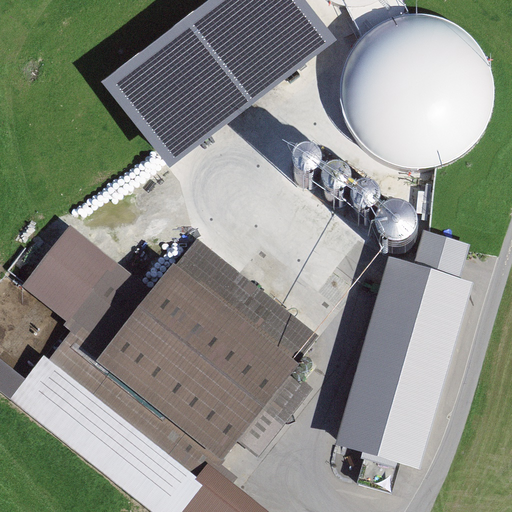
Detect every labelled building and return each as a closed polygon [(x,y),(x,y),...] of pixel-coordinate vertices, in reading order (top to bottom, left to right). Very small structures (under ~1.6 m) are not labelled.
[(329,45),(294,0),(224,0),(110,89),(170,167),(329,45)] [(494,97),(492,77),(484,58),(472,42),(455,30),(437,23),(416,20),(412,21),(401,0),(327,0),(342,7),(348,7),(366,42),(362,45),(351,60),(344,78),(342,98),(345,117),(352,135),(364,150),(379,162),(397,169),(416,172),(436,170),(454,163),(470,151),(483,136),(491,117),(494,97)] [(297,179),(300,183),(304,185),(309,186),(314,185),(319,183),(322,179),(324,175),(324,170),(323,166),(321,162),(317,159),(313,157),(308,157),(303,158),(299,160),(296,164),(295,169),(295,174),(297,179)] [(324,198),(327,202),(332,205),(337,205),(342,205),(346,202),(350,198),(351,194),(352,189),(350,185),(348,181),(344,178),(340,176),(335,176),(331,177),(327,180),(324,184),(322,188),(322,194),(324,198)] [(354,215),(358,219),(362,222),(367,223),(372,222),(377,219),(380,215),(382,211),(382,206),(381,202),(378,198),(375,195),(370,193),(366,193),(361,194),(357,197),(354,201),(353,206),(353,211),(354,215)] [(378,225),(376,232),(376,239),(378,246),(382,251),(388,255),(395,257),(402,256),(409,253),(414,249),(417,242),(419,235),(418,228),(414,222),(409,217),(402,214),(395,214),(388,215),(382,219),(378,225)] [(48,363),(197,479),(210,463),(219,471),(241,443),(261,459),(314,391),(294,376),(323,338),(198,242),(156,296),(71,230),(25,290),(68,323),(64,328),(72,333),(48,363)] [(389,265),(365,348),(448,371),(471,288),(460,285),(470,248),(425,235),(415,272),(389,265)] [(448,371),(365,348),(335,448),(367,457),(358,486),(392,495),(401,467),(419,472),(448,371)] [(0,391),(13,402),(28,383),(0,360),(0,391)] [(28,383),(13,402),(151,511),(270,511),(219,471),(210,463),(197,479),(48,363),(46,360),(28,383)]
